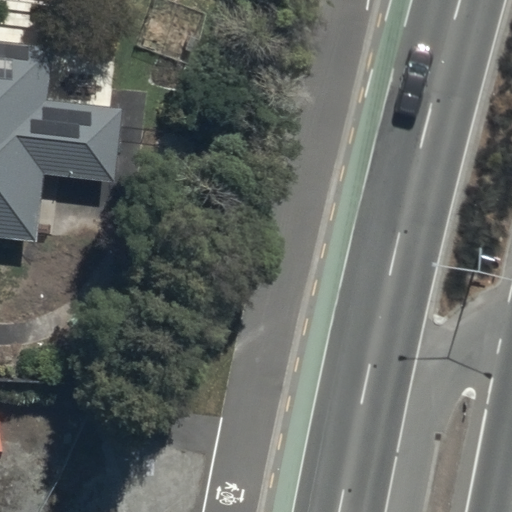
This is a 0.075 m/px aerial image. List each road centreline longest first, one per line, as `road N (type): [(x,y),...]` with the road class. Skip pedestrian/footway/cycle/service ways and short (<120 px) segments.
road 1 (secondary): [(339,511),(447,0)]
road 2 (residential): [(352,511),(444,376),(473,352),(511,342)]
